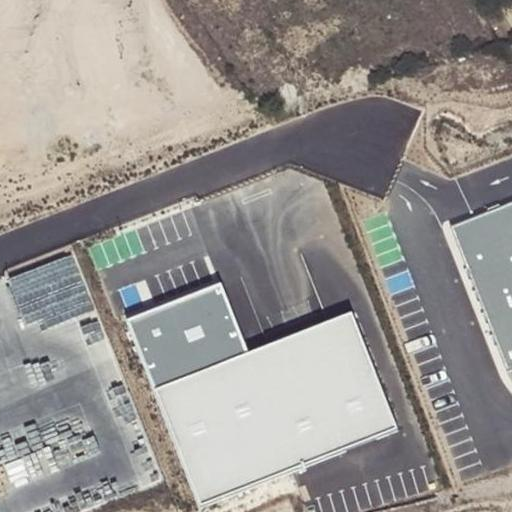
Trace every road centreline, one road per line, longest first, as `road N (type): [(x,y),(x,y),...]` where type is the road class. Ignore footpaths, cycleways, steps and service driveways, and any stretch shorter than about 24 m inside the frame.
road 1 (unclassified): [(0,251),(289,142),(391,178)]
road 2 (track): [(0,130),(183,100),(194,89),(192,73),(140,0)]
